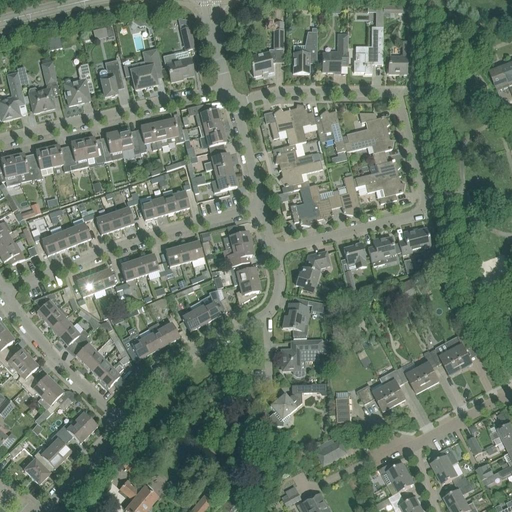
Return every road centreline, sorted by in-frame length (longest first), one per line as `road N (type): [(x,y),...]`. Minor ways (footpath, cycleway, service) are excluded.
road 1 (residential): [(272,248),(416,213),(423,202),(400,90)]
road 2 (residential): [(2,294),(121,245),(262,210)]
road 3 (residential): [(0,139),(227,87)]
road 4 (residential): [(122,422),(149,378),(268,311)]
road 5 (residential): [(122,422),(2,294)]
road 6 (residential): [(235,100),(276,91),(400,90)]
road 7 (residential): [(40,511),(122,422)]
